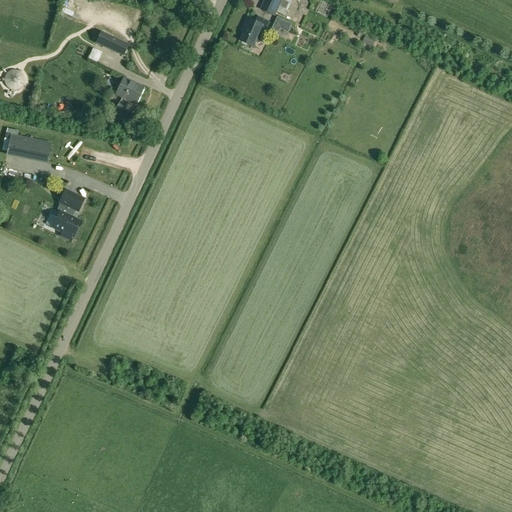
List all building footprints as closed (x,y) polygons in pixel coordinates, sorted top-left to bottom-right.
[(264,0),(260,10),(275,17),(282,0),(264,0)] [(116,25),(123,17),(112,7),(105,16),(116,25)] [(274,25),(281,28),(285,20),(278,17),(274,25)] [(258,18),(256,23),(248,19),(244,28),(246,29),(241,41),(254,47),(263,27),(266,28),(269,22),(258,18)] [(96,45),(122,57),(128,45),(102,32),(96,45)] [(363,43),(373,47),(376,40),(366,36),(363,43)] [(47,79),(41,101),(49,103),(54,80),(47,79)] [(120,103),(126,106),(129,101),(136,104),(143,88),(124,79),(116,95),(122,98),(120,103)] [(124,112),(126,106),(120,103),(118,102),(118,103),(116,108),(124,112)] [(51,144),(38,141),(11,135),(7,154),(34,160),(47,163),(51,144)] [(82,136),(68,152),(72,156),(86,140),(82,136)] [(60,236),(70,241),(71,237),(73,238),(80,222),(72,218),(75,211),(78,212),(84,199),(65,191),(59,203),(61,204),(58,210),(59,212),(52,228),(62,233),(60,236)]
